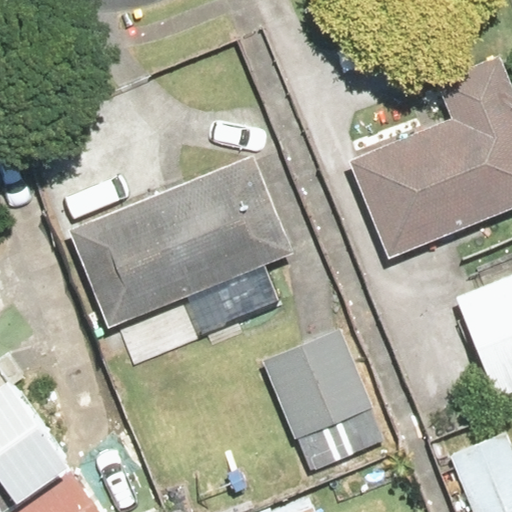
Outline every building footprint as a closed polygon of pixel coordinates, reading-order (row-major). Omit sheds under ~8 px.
[(446,124),(342,165),(381,263),(511,211),(511,95),(495,53),(428,79),(446,124)] [(62,236),(102,331),(285,256),(245,160),(62,236)] [(511,278),(464,295),(502,404),(511,400),(511,278)] [(355,333),(269,363),(311,483),(397,453),(355,333)] [(0,511),(11,511),(61,479),(0,390),(0,511)] [(511,511),(511,427),(455,450),(479,511),(511,511)] [(329,511),(319,485),(246,511),(329,511)] [(17,511),(50,511),(40,497),(30,503),(17,511)]
